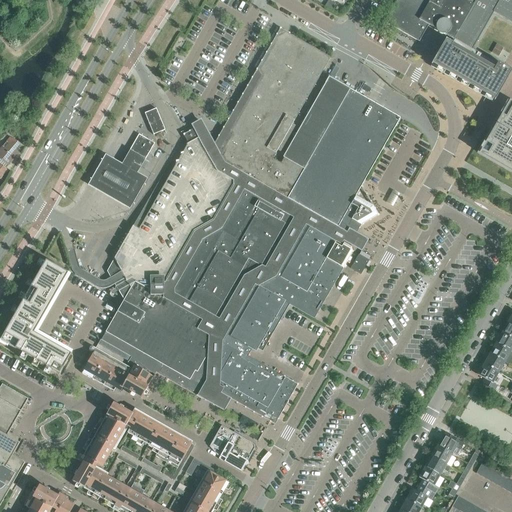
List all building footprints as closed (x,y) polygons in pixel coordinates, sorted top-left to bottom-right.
[(328,0),(325,6),(331,10),(334,4),(328,0)] [(383,19),(382,21),(396,28),(419,41),(429,23),(435,26),(434,28),(439,31),(452,39),(450,43),(469,54),(472,49),(493,12),(511,23),(511,0),(395,0),(386,18),(384,20),(383,19)] [(283,409),(275,404),(289,380),(247,356),(251,349),(255,351),(257,348),(262,351),(288,304),(289,305),(290,304),(302,311),(308,315),(315,318),(353,252),(345,242),(333,234),(334,231),(337,227),(338,228),(341,223),(347,226),(351,219),(360,225),(377,215),(372,206),(354,196),(355,195),(398,119),(326,79),(280,163),(272,159),(328,59),(288,38),(270,47),(257,69),(260,75),(228,131),(231,135),(219,155),(214,158),(210,160),(197,138),(193,129),(183,135),(187,143),(177,162),(138,230),(132,226),(113,259),(120,271),(110,277),(123,300),(105,331),(100,340),(130,357),(146,370),(145,373),(149,375),(151,372),(155,370),(159,372),(158,373),(197,395),(201,401),(206,398),(207,399),(208,399),(209,400),(210,400),(211,400),(212,400),(213,399),(214,398),(215,397),(215,396),(215,395),(215,394),(214,393),(222,388),(277,419),(283,409)] [(432,63),(431,65),(432,63),(437,66),(462,80),(494,99),(493,101),(494,101),(495,99),(498,95),(504,84),(508,78),(511,71),(472,49),(469,54),(450,43),(445,40),(432,63)] [(496,44),(491,52),(498,56),(503,48),(496,44)] [(339,69),(335,66),(330,75),(334,78),(339,69)] [(488,134),(479,149),(485,153),(483,158),(508,172),(511,167),(511,168),(511,107),(505,104),(496,119),(492,129),(489,135),(488,134)] [(164,130),(155,108),(143,113),(152,135),(164,130)] [(104,154),(87,184),(129,208),(146,177),(138,172),(153,145),(136,135),(120,163),(104,154)] [(18,153),(14,150),(20,144),(9,137),(0,148),(0,159),(7,165),(18,153)] [(393,205),(400,194),(393,190),(387,201),(393,205)] [(368,261),(358,255),(350,269),(361,274),(368,261)] [(2,336),(11,342),(9,346),(59,374),(70,354),(33,333),(67,273),(45,261),(2,336)] [(374,282),(380,270),(375,267),(369,280),(374,282)] [(360,296),(368,281),(363,279),(356,294),(360,296)] [(511,325),(507,323),(501,333),(511,339),(511,325)] [(511,339),(501,333),(495,344),(511,353),(511,339)] [(153,377),(149,375),(145,373),(146,370),(130,357),(100,340),(95,348),(90,345),(87,350),(92,353),(81,373),(113,392),(114,389),(120,392),(122,389),(131,394),(130,396),(133,398),(134,396),(140,399),(153,377)] [(504,363),(504,362),(509,365),(511,358),(511,353),(495,344),(489,354),(504,363)] [(489,354),(483,365),(498,373),(504,363),(489,354)] [(492,384),(498,373),(483,365),(482,364),(476,374),(484,379),(481,384),(493,391),(496,386),(492,384)] [(297,384),(289,380),(275,404),(283,409),(297,384)] [(6,437),(14,423),(28,399),(2,384),(0,387),(0,505),(10,489),(24,463),(12,456),(19,444),(6,437)] [(87,446),(107,458),(112,449),(114,450),(128,427),(129,428),(126,433),(132,437),(131,440),(141,446),(143,443),(153,449),(152,451),(156,454),(155,457),(176,469),(172,476),(169,473),(164,470),(162,474),(174,481),(194,447),(190,444),(134,412),(135,409),(134,408),(131,414),(121,409),(122,407),(119,405),(118,407),(112,403),(110,408),(108,411),(103,420),(97,430),(91,440),(87,446)] [(220,426),(214,437),(209,446),(221,453),(218,459),(240,472),(244,466),(248,465),(247,461),(254,448),(253,445),(220,426)] [(442,435),(436,446),(451,455),(455,449),(459,451),(464,443),(456,439),(454,442),(442,435)] [(75,476),(71,482),(76,484),(79,486),(88,491),(99,498),(108,503),(113,506),(124,487),(106,476),(108,474),(94,467),(95,465),(101,468),(107,458),(87,446),(85,451),(82,456),(79,454),(76,460),(82,463),(77,472),(76,471),(74,475),(75,476)] [(137,460),(140,456),(122,446),(120,450),(137,460)] [(445,465),(446,465),(451,455),(436,446),(430,456),(445,465)] [(474,453),(467,464),(471,466),(478,455),(474,453)] [(116,458),(136,470),(138,466),(118,455),(116,458)] [(450,467),(446,465),(445,465),(430,456),(424,467),(439,476),(443,470),(447,473),(450,467)] [(159,473),(162,468),(157,465),(157,466),(143,458),(141,462),(159,473)] [(168,511),(166,511),(165,511),(211,511),(213,510),(219,499),(225,489),(228,483),(213,475),(215,471),(193,458),(191,462),(185,473),(190,476),(197,465),(209,472),(185,511),(168,511)] [(487,466),(481,463),(475,474),(481,477),(487,466)] [(465,477),(471,466),(467,464),(461,474),(465,477)] [(487,466),(481,477),(486,480),(492,469),(487,466)] [(422,480),(418,485),(435,495),(438,488),(434,486),(439,476),(424,467),(418,478),(422,480)] [(162,485),(164,481),(142,468),(139,474),(143,476),(144,474),(162,485)] [(492,469),(486,480),(491,483),(497,472),(492,469)] [(497,486),(503,475),(497,472),(491,483),(497,486)] [(465,477),(461,474),(455,485),(459,487),(465,477)] [(503,475),(497,486),(502,489),(508,478),(503,475)] [(511,480),(508,478),(502,489),(507,492),(511,483),(511,480)] [(459,487),(455,485),(450,482),(447,487),(452,490),(450,495),(454,497),(459,487)] [(167,493),(172,485),(168,483),(163,491),(167,493)] [(113,506),(111,509),(116,511),(117,511),(119,509),(123,511),(137,511),(145,499),(141,496),(143,491),(132,484),(129,490),(124,487),(113,506)] [(406,500),(421,508),(427,498),(431,501),(435,495),(418,485),(415,491),(410,489),(408,493),(409,494),(406,500)] [(29,509),(33,511),(48,511),(51,508),(55,510),(54,511),(69,511),(75,503),(58,493),(57,496),(47,491),(48,489),(45,487),(44,489),(38,486),(36,490),(34,493),(29,502),(26,507),(26,508),(29,509)] [(182,496),(185,493),(177,488),(175,492),(182,496)] [(463,499),(458,496),(452,507),(457,510),(463,499)] [(165,511),(166,511),(145,499),(137,511),(165,511)] [(460,511),(462,511),(468,502),(463,499),(457,510),(460,511)] [(400,510),(402,511),(418,511),(421,508),(406,500),(400,510)] [(469,511),(473,505),(468,502),(462,511),(469,511)]
